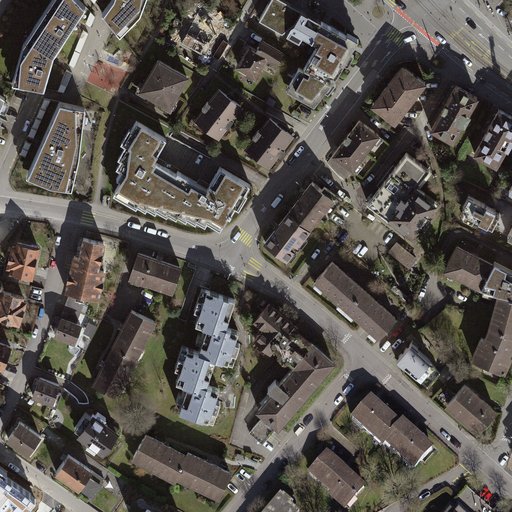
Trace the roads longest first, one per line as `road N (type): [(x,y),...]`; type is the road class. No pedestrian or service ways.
road 1 (residential): [(223,256),(386,48)]
road 2 (residential): [(0,425),(36,351),(68,215)]
road 3 (residential): [(236,511),(366,359)]
road 4 (residential): [(223,256),(289,294),(366,359)]
road 5 (residential): [(366,359),(491,470)]
road 6 (residential): [(68,215),(223,256)]
road 7 (tertiary): [(411,15),(511,95)]
